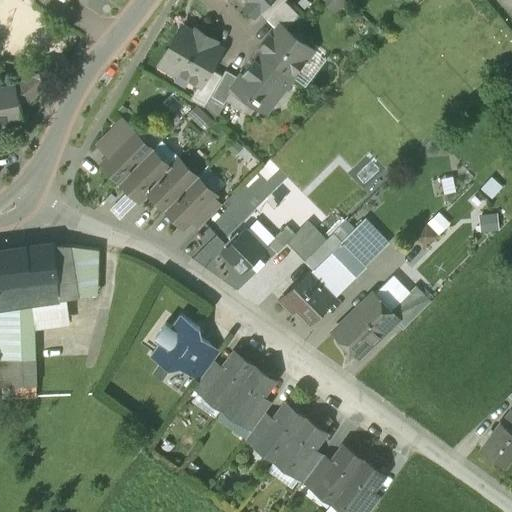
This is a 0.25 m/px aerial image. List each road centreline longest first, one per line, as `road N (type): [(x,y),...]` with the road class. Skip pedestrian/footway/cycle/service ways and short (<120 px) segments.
road 1 (residential): [(22,200),(169,261),(511,511)]
road 2 (residential): [(22,200),(113,38)]
